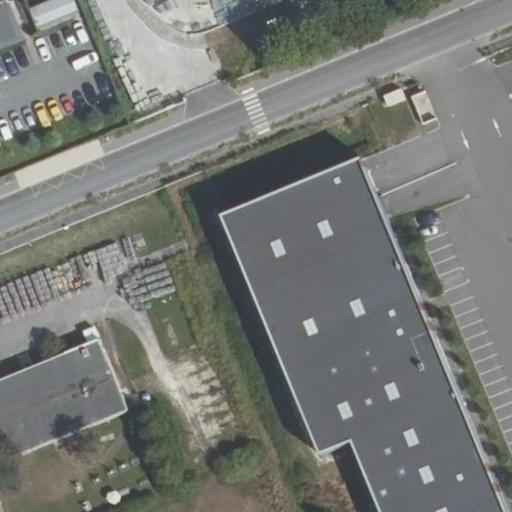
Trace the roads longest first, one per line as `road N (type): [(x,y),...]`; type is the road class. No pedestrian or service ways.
road 1 (residential): [(0,219),(511,4)]
road 2 (unknown): [(95,0),(122,48),(224,125)]
road 3 (unknown): [(112,284),(0,329)]
